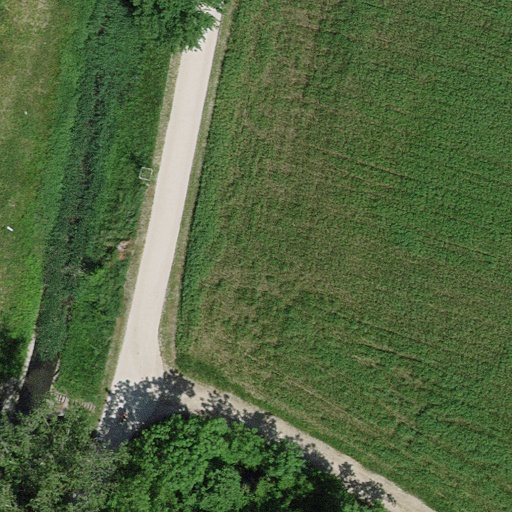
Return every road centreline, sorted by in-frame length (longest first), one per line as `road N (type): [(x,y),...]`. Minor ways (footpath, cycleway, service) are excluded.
road 1 (track): [(131,382),(205,0)]
road 2 (track): [(131,382),(196,402),(306,454),(396,511)]
road 3 (track): [(83,511),(131,382)]
